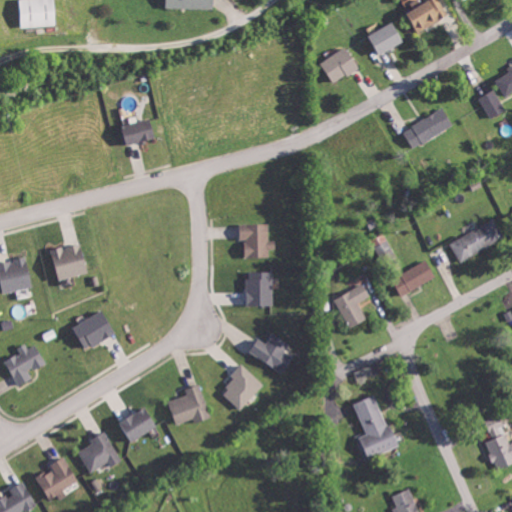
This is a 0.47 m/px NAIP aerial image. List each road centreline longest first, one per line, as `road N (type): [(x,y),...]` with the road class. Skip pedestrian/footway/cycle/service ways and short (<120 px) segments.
road 1 (residential): [(511,21),(296,142),(0,222)]
road 2 (residential): [(198,169),(197,321),(9,439),(0,425)]
road 3 (residential): [(511,277),(425,323),(408,346),(412,374),(470,511)]
road 4 (residential): [(0,64),(55,49),(201,39),(277,0)]
